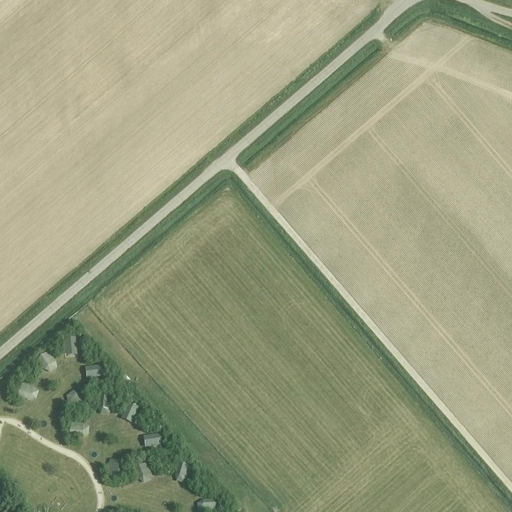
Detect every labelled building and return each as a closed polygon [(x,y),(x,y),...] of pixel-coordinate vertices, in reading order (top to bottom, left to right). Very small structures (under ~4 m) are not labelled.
[(77,356),(76,339),(65,340),(66,357),(77,356)] [(56,362),(49,353),(37,362),(45,370),(56,362)] [(104,377),(103,366),(85,369),(87,380),(104,377)] [(30,401),(33,389),(22,385),(19,398),(30,401)] [(87,405),(79,394),(69,403),(78,412),(87,405)] [(113,410),(113,399),(99,397),(98,409),(113,410)] [(132,425),(139,409),(128,404),(121,420),(132,425)] [(83,439),(84,424),(72,425),(71,437),(83,439)] [(163,446),(161,435),(144,438),(145,448),(163,446)] [(152,475),(147,464),(135,469),(138,480),(152,475)] [(123,477),(123,465),(108,467),(110,479),(123,477)] [(188,480),(192,468),(179,465),(176,475),(177,483),(184,485),(188,480)] [(215,511),(215,501),(203,501),(197,505),(197,511),(215,511)]
